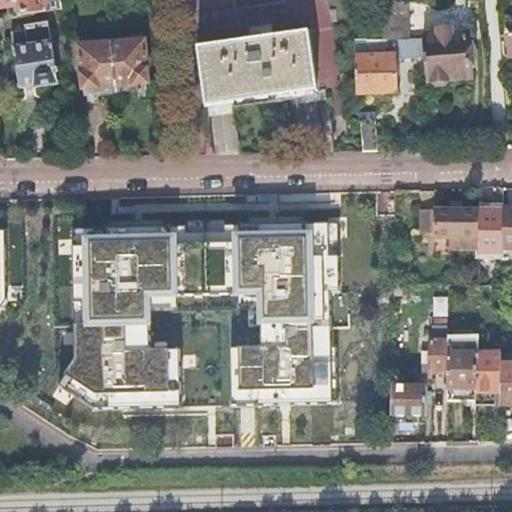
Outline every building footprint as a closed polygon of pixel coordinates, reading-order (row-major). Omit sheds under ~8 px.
[(63,10),(62,0),(0,0),(0,7),(19,5),(20,16),(63,10)] [(408,13),(381,15),(382,39),(409,39),(408,13)] [(26,31),(12,33),(20,90),(35,88),(35,90),(59,86),(50,22),(26,26),(26,31)] [(440,37),(424,38),(426,58),(427,80),(434,80),(435,85),(449,85),(449,79),(471,77),(468,36),(453,37),(453,31),(440,32),(440,37)] [(309,33),(199,48),(206,107),(317,92),(309,33)] [(409,39),(382,39),(367,40),(367,57),(356,57),(357,93),(397,92),(396,60),(426,58),(424,38),(409,39)] [(161,82),(159,55),(146,56),(145,41),(113,44),(112,44),(116,87),(150,84),(161,82)] [(67,54),(71,91),(85,89),(116,87),(112,44),(81,48),(82,53),(67,54)] [(150,84),(116,87),(117,95),(150,92),(150,84)] [(117,95),(116,87),(85,89),(86,98),(117,95)] [(371,112),(358,113),(363,153),(379,152),(378,115),(371,112)] [(496,189),(480,189),(480,210),(480,223),(496,223),(496,189)] [(450,249),(479,249),(480,223),(480,210),(463,210),(463,201),(453,201),(453,210),(435,210),(435,237),(450,238),(450,249)] [(435,207),(421,207),(420,238),(433,239),(435,207)] [(511,209),(504,209),(503,251),(511,251),(511,209)] [(76,360),(59,387),(96,412),(182,410),(180,351),(151,352),(150,313),(263,310),(264,349),(232,350),(234,408),(340,405),(339,347),(334,347),(333,293),(342,293),(340,223),(73,230),(76,360)] [(6,233),(0,232),(0,314),(8,302),(6,233)] [(10,321),(11,348),(64,347),(63,319),(10,321)] [(424,374),(448,374),(448,331),(431,331),(431,353),(424,353),(424,374)] [(448,374),(448,390),(478,389),(478,355),(463,355),(463,331),(448,331),(448,374)] [(387,414),(391,339),(358,337),(355,412),(387,414)] [(501,356),(478,355),(478,389),(478,405),(501,406),(501,363),(501,356)] [(511,363),(501,363),(501,406),(511,406),(511,363)] [(418,386),(393,385),(392,416),(428,416),(428,393),(428,386),(418,386)]
